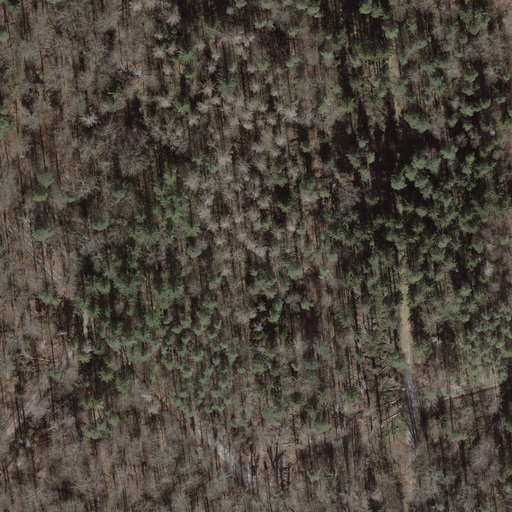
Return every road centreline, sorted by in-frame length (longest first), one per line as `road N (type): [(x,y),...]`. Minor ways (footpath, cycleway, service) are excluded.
road 1 (track): [(415,511),(408,169),(392,60),(368,0)]
road 2 (track): [(0,446),(95,318),(279,511)]
road 3 (track): [(95,318),(0,213)]
